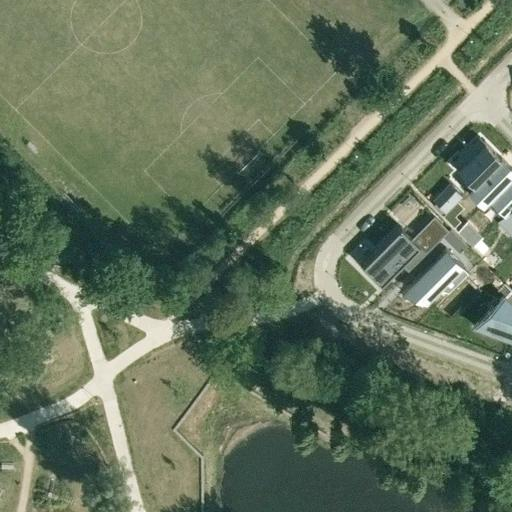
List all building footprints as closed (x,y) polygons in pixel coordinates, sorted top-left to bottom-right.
[(481,132),(454,159),(474,180),(501,152),(481,132)] [(472,187),(470,190),(485,205),(487,203),(510,180),(511,177),(511,173),(499,160),(495,165),(472,187)] [(511,181),(510,180),(487,203),(503,218),(511,208),(511,181)] [(450,182),(433,199),(445,211),(462,194),(450,182)] [(511,208),(503,218),(495,225),(511,241),(511,239),(511,208)] [(449,209),(443,214),(454,226),(460,220),(449,209)] [(401,226),(362,264),(381,283),(403,261),(410,268),(447,230),(434,217),(413,238),(401,226)] [(450,228),(442,237),(445,240),(455,233),(450,228)] [(461,238),(453,245),(459,252),(467,244),(461,238)] [(447,248),(407,288),(430,299),(438,291),(447,295),(459,283),(452,277),(462,267),(447,248)] [(504,295),(474,325),(493,332),(494,330),(506,334),(505,336),(511,338),(511,302),(507,298),(504,295)]
